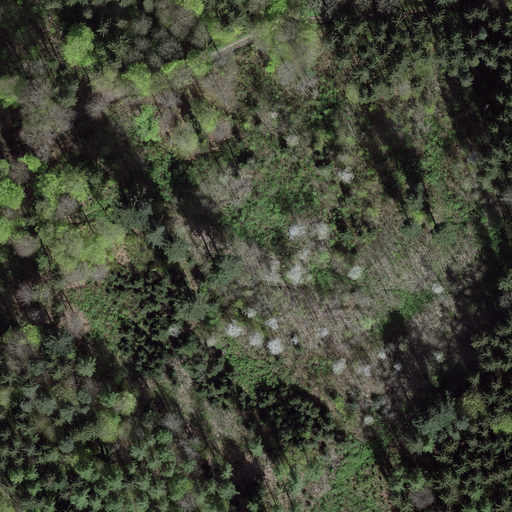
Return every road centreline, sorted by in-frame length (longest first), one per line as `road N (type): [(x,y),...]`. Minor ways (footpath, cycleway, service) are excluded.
road 1 (track): [(0,187),(106,97),(274,26),(431,15),(497,0)]
road 2 (track): [(0,234),(68,217),(107,218),(188,265),(239,281),(511,302)]
road 3 (track): [(511,366),(407,424),(312,511)]
